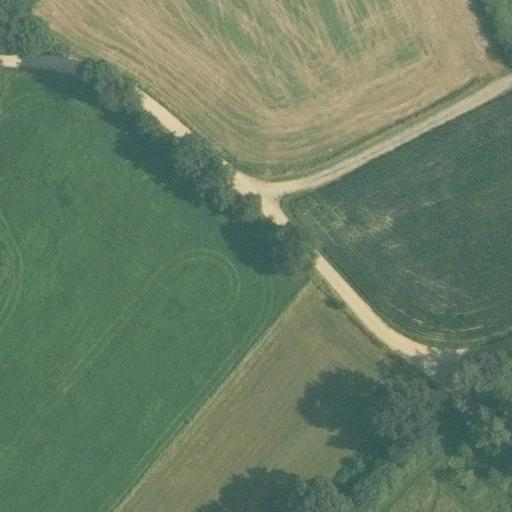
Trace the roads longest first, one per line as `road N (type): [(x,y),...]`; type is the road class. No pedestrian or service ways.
road 1 (track): [(435,375),(185,134),(116,83),(70,65),(0,59)]
road 2 (track): [(435,375),(442,389),(333,511)]
